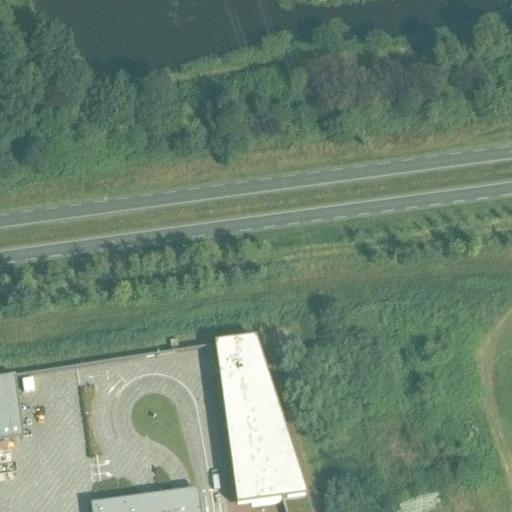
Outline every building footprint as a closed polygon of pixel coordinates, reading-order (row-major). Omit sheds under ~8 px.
[(511,338),(510,341),(474,349),(476,354),(480,369),(477,372),(511,478),(511,338)] [(255,342),(204,350),(214,381),(217,380),(218,389),(217,390),(220,399),(236,509),(281,503),(306,500),(255,342)] [(0,390),(16,388),(14,379),(0,380),(0,390)] [(0,439),(23,436),(16,388),(0,390),(0,439)] [(0,444),(0,466),(21,466),(20,444),(0,444)] [(200,511),(198,492),(172,496),(174,511),(200,511)] [(174,511),(172,496),(159,498),(160,511),(174,511)] [(138,500),(139,511),(160,511),(159,498),(138,500)] [(139,511),(138,500),(90,507),(90,511),(139,511)] [(310,511),(306,500),(281,503),(283,511),(310,511)]
